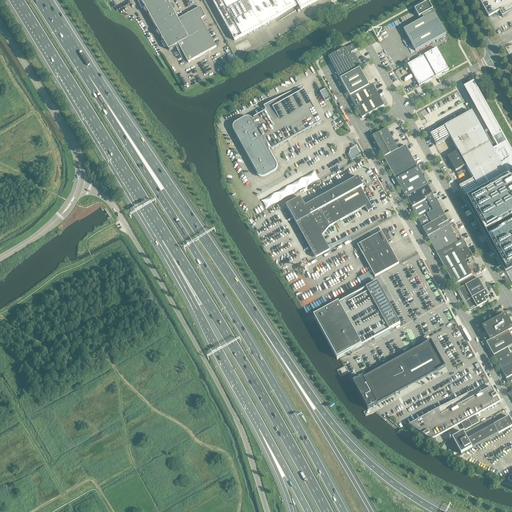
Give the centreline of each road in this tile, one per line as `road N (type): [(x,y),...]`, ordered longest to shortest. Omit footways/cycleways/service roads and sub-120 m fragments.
road 1 (motorway): [(343,511),(76,55)]
road 2 (unclassified): [(267,511),(242,431),(153,270),(109,201),(79,183)]
road 3 (unknown): [(1,317),(56,356),(108,362),(161,415),(229,456),(238,511)]
road 4 (motorway): [(166,239),(326,511)]
road 5 (motorway): [(246,302),(76,55)]
road 6 (motorway): [(438,511),(345,440),(246,302)]
road 7 (motorway): [(15,0),(166,239)]
road 8 (motorway): [(371,511),(246,302)]
road 9 (unclassified): [(466,325),(359,131)]
road 10 (unclassified): [(509,301),(402,108)]
road 11 (motorway): [(166,239),(260,428)]
road 12 (tertiary): [(79,183),(74,148),(0,23)]
